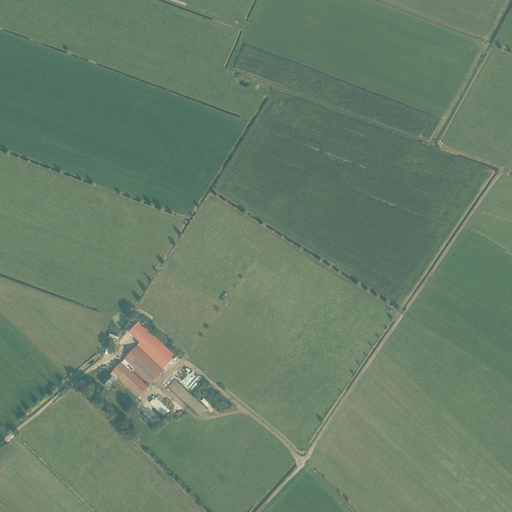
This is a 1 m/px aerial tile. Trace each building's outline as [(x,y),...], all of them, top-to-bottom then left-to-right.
[(138,346),(164,370),(176,357),(139,323),(131,331),(142,341),(138,346)] [(138,398),(148,388),(131,372),(133,369),(150,385),(164,371),(137,346),(124,360),(124,361),(122,363),(122,362),(112,373),(110,376),(109,374),(104,379),(105,380),(102,383),(107,389),(115,380),(117,378),(138,398)] [(175,384),(177,386),(190,374),(186,368),(170,383),(173,386),(175,384)] [(177,399),(189,387),(187,384),(189,382),(188,381),(173,396),(177,399)] [(163,392),(167,396),(173,389),(169,386),(163,392)] [(92,395),(98,401),(101,397),(95,391),(92,395)]
